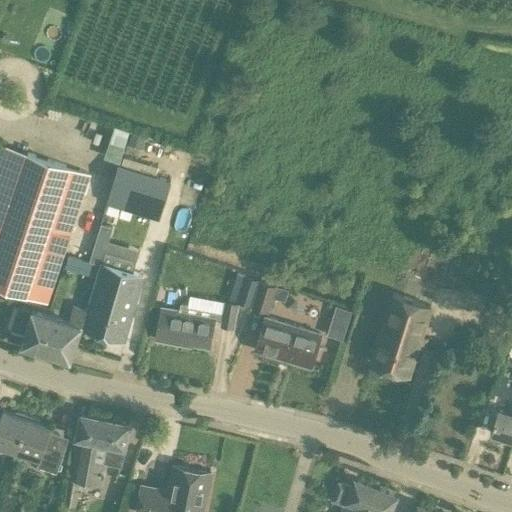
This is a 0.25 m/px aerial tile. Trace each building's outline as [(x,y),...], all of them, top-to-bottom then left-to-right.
[(91,173),(2,143),(0,150),(0,286),(48,303),(91,173)] [(119,165),(108,202),(158,218),(170,179),(155,174),(155,176),(119,165)] [(100,261),(87,308),(81,326),(124,339),(143,274),(132,271),(136,261),(104,251),(101,262),(100,261)] [(64,267),(80,272),(84,259),(67,254),(64,267)] [(235,299),(250,303),(258,276),(243,272),(235,299)] [(276,284),(258,279),(250,307),(268,312),(272,296),(284,300),(288,288),(275,284),(276,284)] [(410,374),(432,305),(391,293),(369,361),(410,374)] [(178,309),(161,305),(155,339),(190,345),(191,343),(209,347),(214,317),(220,318),(219,325),(234,328),(238,302),(223,300),(221,312),(188,306),(188,303),(180,302),(178,309)] [(329,332),(345,336),(354,306),(337,301),(329,332)] [(71,358),(81,326),(87,308),(73,303),(68,320),(31,308),(20,344),(70,359),(71,358)] [(310,365),(320,333),(265,315),(254,348),(310,365)] [(468,337),(454,333),(450,346),(464,351),(468,337)] [(511,409),(511,411),(497,407),(489,432),(511,439),(511,409)] [(0,444),(15,449),(26,416),(2,408),(0,414),(0,444)] [(102,485),(107,462),(121,466),(124,446),(129,423),(80,413),(76,436),(66,478),(62,503),(77,505),(78,495),(77,495),(79,480),(102,485)] [(49,431),(51,424),(26,416),(15,449),(39,457),(36,465),(56,472),(68,437),(49,431)] [(168,489),(141,484),(136,510),(144,511),(202,511),(210,472),(173,465),(168,489)] [(352,485),(344,482),(340,481),(333,497),(345,502),(340,511),(390,511),(398,495),(355,477),(352,485)] [(440,511),(416,502),(412,511),(440,511)]
